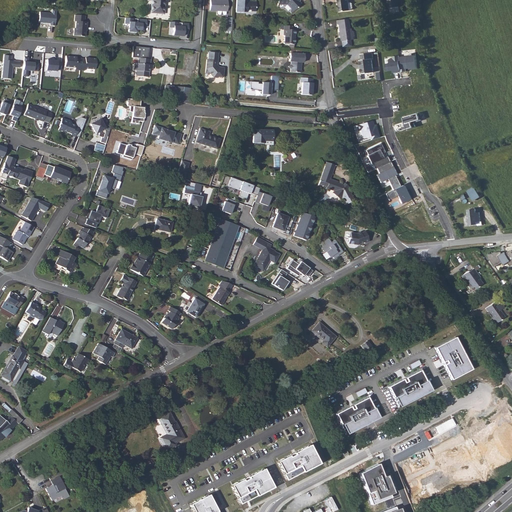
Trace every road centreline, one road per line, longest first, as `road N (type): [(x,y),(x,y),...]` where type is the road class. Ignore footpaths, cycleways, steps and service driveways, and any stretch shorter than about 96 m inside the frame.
road 1 (residential): [(25,277),(84,172),(73,156),(0,128)]
road 2 (unclassified): [(287,495),(476,396)]
road 3 (residential): [(0,461),(184,359)]
road 4 (residential): [(184,359),(120,312),(25,277)]
road 5 (residential): [(184,359),(334,277)]
road 6 (residential): [(388,107),(389,132),(406,167),(437,201),(453,242)]
road 7 (unclassified): [(399,247),(336,117)]
road 8 (residential): [(511,384),(432,269)]
road 9 (residential): [(198,0),(194,46),(109,39)]
